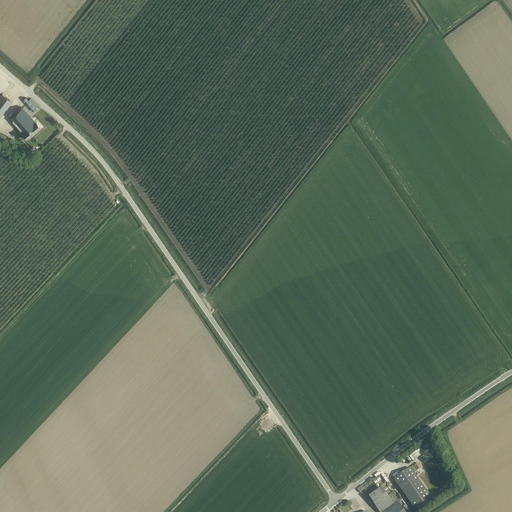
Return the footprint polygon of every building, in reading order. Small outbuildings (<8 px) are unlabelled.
[(2,94),(0,97),(0,117),(12,102),(2,94)] [(23,100),(33,112),(38,107),(31,98),(28,101),(26,98),(23,100)] [(22,107),(19,111),(9,119),(27,140),(41,127),(36,122),(22,107)] [(0,138),(5,141),(9,143),(12,138),(0,132),(0,138)] [(417,463),(410,468),(414,473),(421,468),(417,463)] [(393,480),(396,484),(416,511),(418,511),(434,501),(413,472),(410,468),(393,480)] [(369,498),(371,502),(378,511),(403,511),(397,502),(386,488),(383,490),(382,488),(369,498)]
